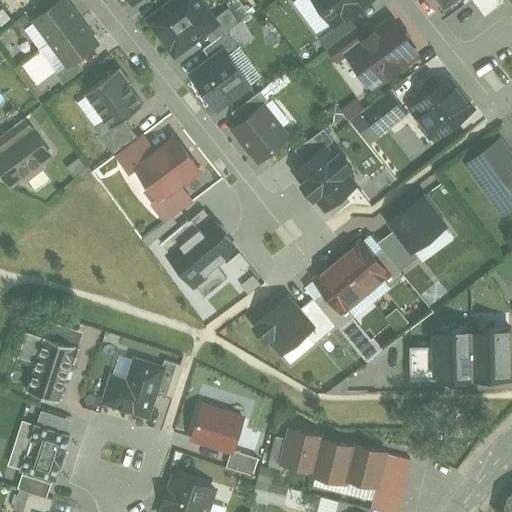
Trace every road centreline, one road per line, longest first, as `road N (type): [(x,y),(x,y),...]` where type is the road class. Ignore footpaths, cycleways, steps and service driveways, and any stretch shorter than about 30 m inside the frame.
road 1 (residential): [(103,0),(269,210)]
road 2 (residential): [(269,210),(242,232),(274,273),(321,236),(289,196)]
